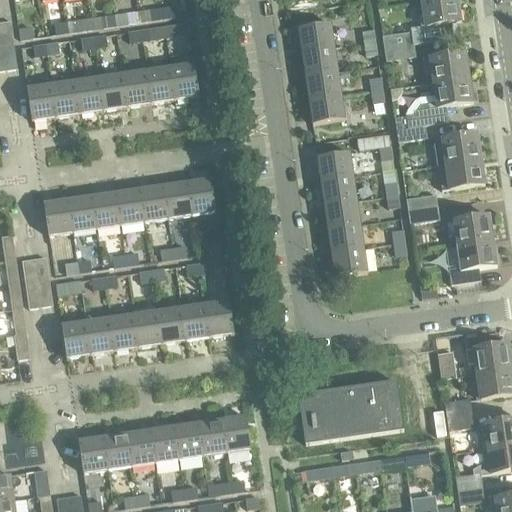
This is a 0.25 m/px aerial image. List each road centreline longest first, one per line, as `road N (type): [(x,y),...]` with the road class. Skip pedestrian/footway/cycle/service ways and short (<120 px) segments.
road 1 (residential): [(306,335),(256,0)]
road 2 (residential): [(306,335),(511,307)]
